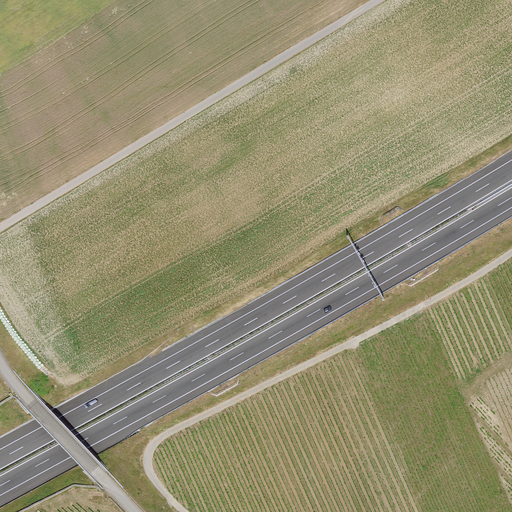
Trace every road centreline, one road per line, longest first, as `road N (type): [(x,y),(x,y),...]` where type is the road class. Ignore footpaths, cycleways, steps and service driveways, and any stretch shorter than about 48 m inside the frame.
road 1 (motorway): [(0,486),(511,197)]
road 2 (motorway): [(511,169),(0,458)]
road 3 (track): [(185,511),(155,480),(148,457),(160,436),(356,340),(511,251)]
road 4 (unclassified): [(382,0),(0,227)]
road 5 (unclassified): [(135,511),(0,360)]
